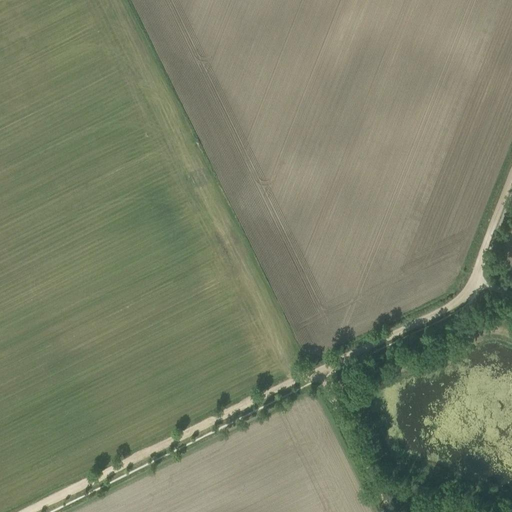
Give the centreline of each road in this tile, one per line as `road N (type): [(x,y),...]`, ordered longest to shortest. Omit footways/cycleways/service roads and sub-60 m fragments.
road 1 (track): [(321,371),(37,511)]
road 2 (track): [(473,280),(460,299),(321,371)]
road 3 (track): [(389,511),(321,371)]
